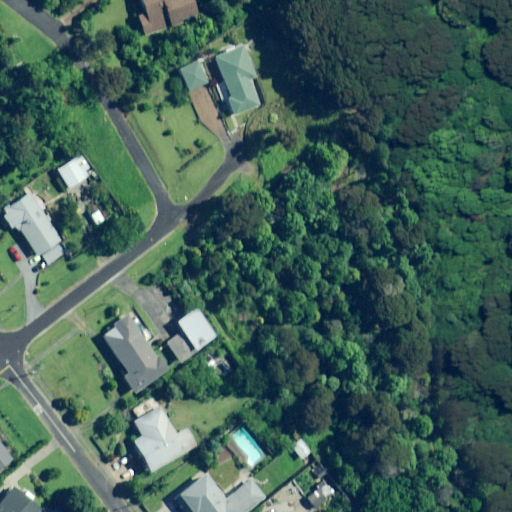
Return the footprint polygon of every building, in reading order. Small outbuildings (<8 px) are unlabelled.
[(136,0),(138,3),(141,14),(138,15),(144,35),(203,19),(197,0),(136,0)] [(216,57),(225,82),(217,85),(224,103),(229,101),(234,116),(263,105),(254,80),(261,77),(249,45),(216,57)] [(210,82),(201,60),(180,69),(189,91),(210,82)] [(96,174),(83,154),(58,171),(70,191),(96,174)] [(0,215),(10,229),(14,226),(18,232),(19,231),(37,256),(40,254),(48,264),(65,252),(59,242),(66,238),(32,190),(0,212),(0,215)] [(158,317),(173,337),(165,343),(180,363),(216,336),(195,308),(178,321),(169,309),(158,317)] [(145,328),(134,311),(99,334),(124,373),(120,376),(132,394),(168,370),(157,353),(163,349),(148,326),(145,328)] [(175,435),(159,407),(132,422),(140,436),(131,441),(148,472),(200,444),(191,427),(175,435)] [(314,452),(303,439),(294,447),(304,460),(314,452)] [(0,469),(13,460),(0,443),(0,469)] [(224,499),(204,473),(175,495),(187,511),(246,511),(265,498),(251,479),(224,499)] [(339,494),(329,481),(307,498),(317,511),(339,494)] [(26,491),(16,482),(0,501),(0,511),(38,511),(44,506),(26,491)]
